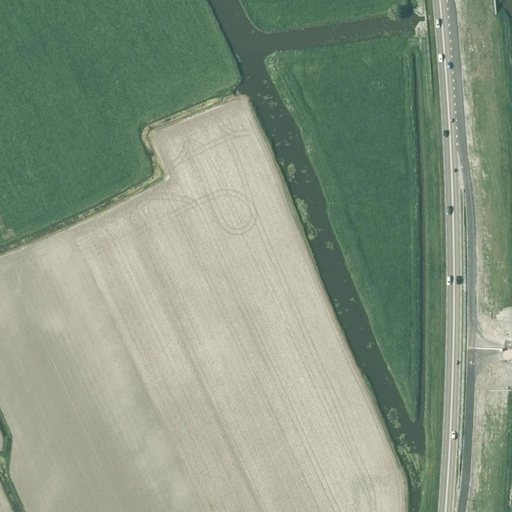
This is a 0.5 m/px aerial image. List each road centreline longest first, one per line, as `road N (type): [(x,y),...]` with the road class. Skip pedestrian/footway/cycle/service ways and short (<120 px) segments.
road 1 (primary): [(436,0),(450,347)]
road 2 (primary): [(470,337),(455,0)]
road 3 (primary): [(450,347),(440,511)]
road 4 (primary): [(459,511),(469,358)]
